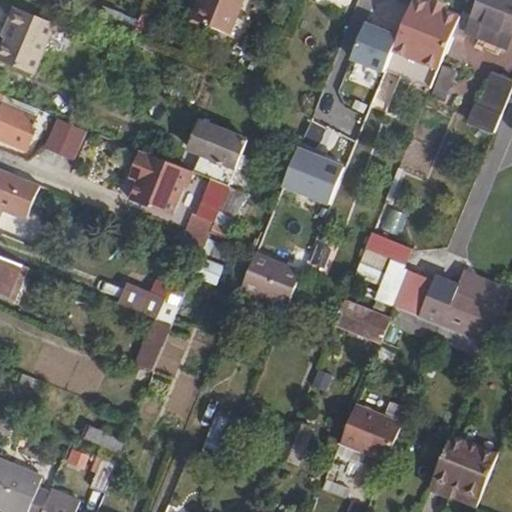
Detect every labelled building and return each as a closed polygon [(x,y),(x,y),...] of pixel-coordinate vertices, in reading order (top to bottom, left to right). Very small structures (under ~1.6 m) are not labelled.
[(242,0),(198,0),(192,15),(230,31),(242,0)] [(303,0),(298,13),(318,21),(326,0),(303,0)] [(440,63),(461,10),(444,3),(436,0),(411,0),(393,44),(440,63)] [(511,0),(481,0),(472,21),(511,36),(511,0)] [(40,17),(0,1),(0,59),(19,68),(40,17)] [(117,29),(123,15),(104,7),(98,21),(117,29)] [(132,35),(138,20),(123,15),(117,29),(132,35)] [(483,102),(501,110),(511,84),(511,76),(496,70),(483,102)] [(18,101),(0,93),(0,138),(20,147),(33,116),(16,109),(18,101)] [(475,119),(494,128),(501,110),(483,102),(475,119)] [(86,132),(57,119),(44,148),(74,160),(86,132)] [(247,138),(200,119),(189,145),(213,155),(204,176),(227,185),(247,138)] [(138,180),(131,195),(176,214),(195,170),(142,147),(129,177),(138,180)] [(344,165),(298,148),(283,187),(328,205),(344,165)] [(0,167),(0,216),(3,211),(23,219),(38,183),(15,174),(0,167)] [(278,260),(254,250),(246,270),(270,279),(271,276),(278,260)] [(19,261),(0,253),(0,294),(5,296),(19,261)] [(271,276),(294,285),(301,269),(278,260),(271,276)] [(454,288),(431,278),(416,315),(486,344),(510,285),(464,265),(454,288)] [(402,276),(391,306),(416,315),(431,278),(402,276)] [(120,306),(165,316),(170,292),(124,283),(120,306)] [(343,300),(332,323),(379,342),(389,319),(343,300)] [(153,370),(172,322),(155,316),(136,363),(153,370)] [(409,426),(358,406),(343,445),(394,465),(409,426)] [(99,440),(103,432),(104,430),(87,423),(82,434),(99,440)] [(113,461),(122,440),(103,432),(99,440),(94,454),(101,456),(113,461)] [(496,451),(450,432),(428,486),(450,496),(453,485),(478,495),(496,451)] [(102,489),(113,461),(101,456),(89,483),(102,489)] [(0,503),(22,511),(37,511),(48,487),(52,479),(0,458),(0,503)] [(453,485),(450,496),(474,506),(478,495),(453,485)] [(37,511),(71,511),(73,507),(77,498),(48,487),(37,511)]
